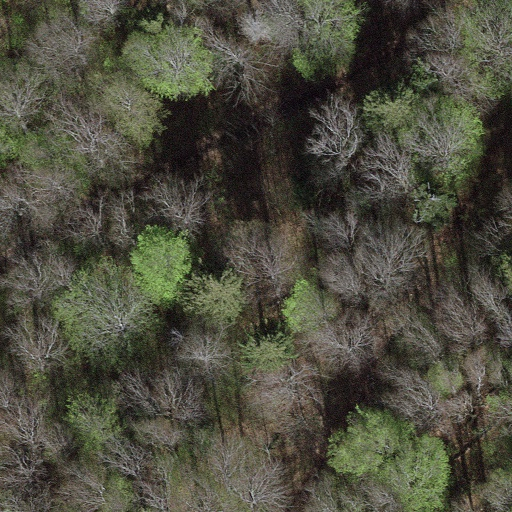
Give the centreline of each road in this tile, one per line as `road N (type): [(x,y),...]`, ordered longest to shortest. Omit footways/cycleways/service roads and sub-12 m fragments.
road 1 (track): [(480,0),(85,209),(0,265)]
road 2 (track): [(290,511),(363,365),(511,125)]
